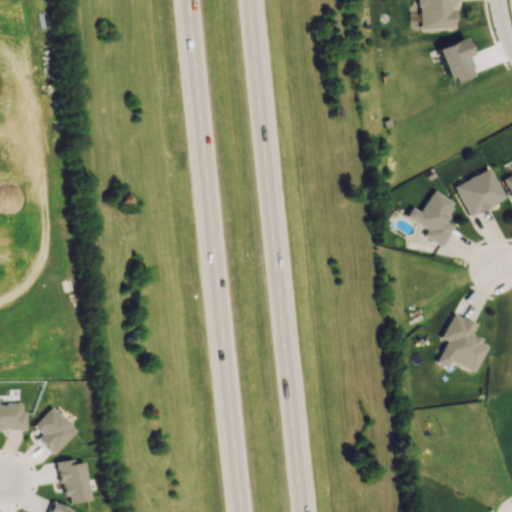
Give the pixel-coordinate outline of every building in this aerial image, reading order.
[(416,0),(417,29),(451,28),(450,2),(454,2),(454,0),(416,0)] [(445,78),(453,75),(456,81),(473,75),(460,39),(434,48),(445,78)] [(466,217),(502,200),(488,168),(451,185),(466,217)] [(511,172),(501,178),(511,202),(511,172)] [(425,229),(421,236),(439,247),(451,226),(442,220),(453,203),(431,190),(418,211),(410,207),(404,216),(425,229)] [(433,362),(444,367),(447,361),(471,373),(485,344),(468,335),(473,325),(450,314),(439,338),(444,340),(433,362)] [(0,429),(22,430),(22,403),(0,403),(0,429)] [(35,439),(52,454),(74,430),(49,406),(31,425),(40,434),(35,439)] [(88,500),(83,461),(72,463),(72,459),(56,461),(62,503),(88,500)] [(69,511),(70,510),(50,501),(45,511),(40,511),(41,511),(40,511),(69,511)]
